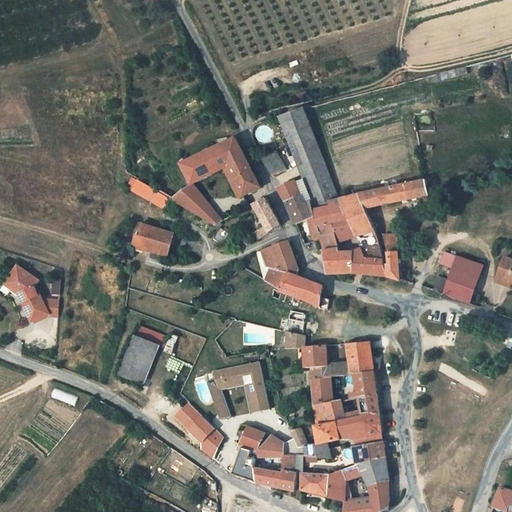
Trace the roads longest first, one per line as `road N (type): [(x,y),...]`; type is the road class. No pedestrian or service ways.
road 1 (unclassified): [(414,300),(323,280),(306,266),(178,0)]
road 2 (unclassified): [(0,353),(97,389),(227,478)]
road 3 (residential): [(415,497),(407,420),(414,300)]
